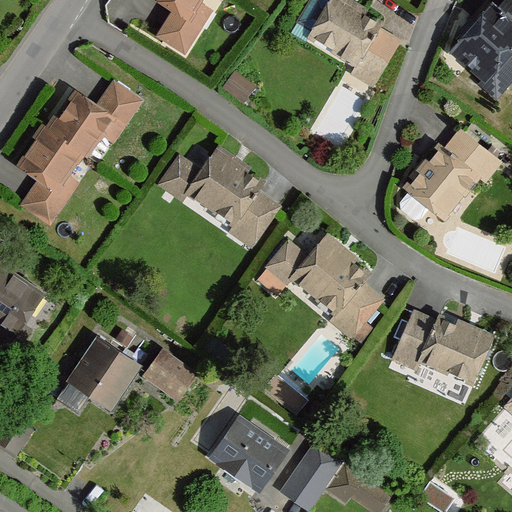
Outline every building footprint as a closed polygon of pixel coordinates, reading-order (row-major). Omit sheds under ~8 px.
[(158,0),(175,11),(159,36),(184,52),(218,0),(158,0)] [(374,84),(400,41),(331,0),(327,0),(302,40),(374,84)] [(488,2),(442,54),(495,100),(511,80),(511,0),(503,0),(496,9),(488,2)] [(33,179),(17,203),(52,226),(81,182),(66,172),(93,131),(111,143),(141,98),(110,78),(94,102),(64,82),(9,163),(33,179)] [(185,146),(159,182),(248,245),(273,209),(185,146)] [(403,190),(444,220),(476,178),(435,147),(403,190)] [(301,235),(273,267),(350,335),(378,302),(301,235)] [(0,273),(0,332),(11,339),(38,297),(0,273)] [(490,341),(411,311),(394,357),(472,386),(490,341)] [(95,335),(64,378),(107,409),(139,366),(95,335)] [(172,344),(150,373),(183,400),(206,372),(172,344)] [(237,414),(206,457),(256,492),(287,449),(237,414)] [(343,459),(317,442),(284,491),(310,508),(343,459)] [(379,511),(393,492),(347,462),(330,489),(347,500),(350,494),(378,511),(379,511)]
